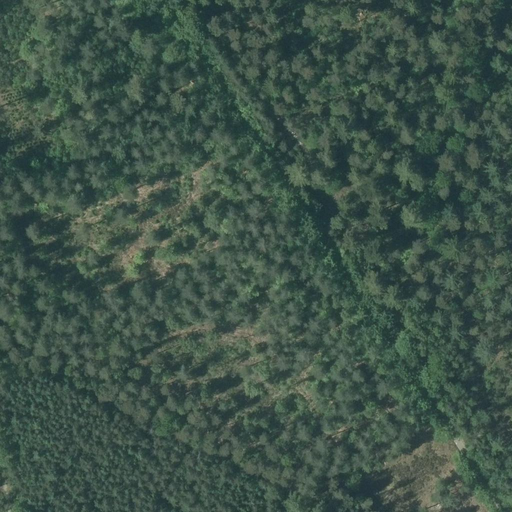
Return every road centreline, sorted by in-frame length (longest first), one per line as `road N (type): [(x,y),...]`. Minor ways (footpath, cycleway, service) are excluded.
road 1 (unclassified): [(502,511),(168,0)]
road 2 (unknown): [(400,317),(366,246),(195,0)]
road 3 (track): [(400,317),(505,0)]
road 4 (track): [(0,345),(300,477)]
road 5 (unknown): [(285,511),(343,385),(400,317)]
road 6 (unknown): [(511,484),(400,317)]
